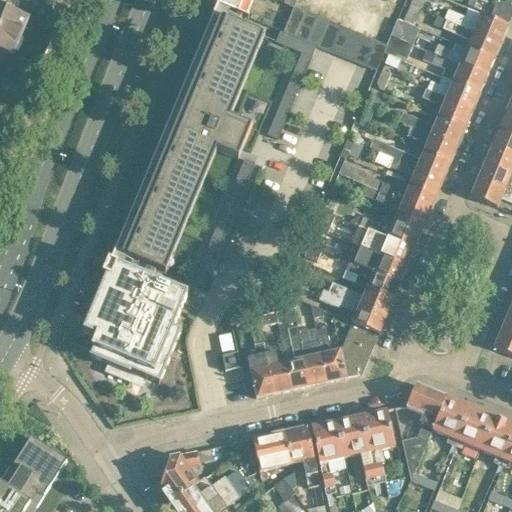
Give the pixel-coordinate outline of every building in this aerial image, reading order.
[(16,16),(20,5),(7,0),(0,0),(0,50),(12,55),(26,20),(16,16)] [(251,0),(204,0),(204,1),(245,18),(251,0)] [(285,0),(284,4),(294,8),(296,0),(285,0)] [(412,0),(411,6),(419,10),(421,10),(425,0),(424,0),(412,0)] [(469,0),(467,6),(473,9),(476,0),(469,0)] [(511,0),(506,0),(504,5),(498,19),(509,23),(511,14),(511,0)] [(411,6),(403,24),(408,26),(412,28),(419,10),(411,6)] [(294,8),(283,34),(295,39),(306,13),(294,8)] [(507,27),(469,11),(465,20),(458,17),(449,13),(446,20),(448,21),(455,24),(454,25),(500,44),(507,27)] [(306,13),(295,39),(307,43),(317,18),(306,13)] [(126,243),(121,257),(139,264),(165,275),(165,273),(158,270),(210,149),(221,153),(233,158),(238,160),(239,158),(242,150),(251,128),(223,117),(257,36),(263,38),(264,37),(220,19),(220,18),(214,32),(216,33),(209,48),(207,48),(197,73),(199,74),(192,89),(190,89),(168,142),(167,145),(169,146),(162,162),(160,161),(150,186),(152,187),(145,203),(143,202),(133,227),(135,228),(128,244),(126,243)] [(317,18),(307,43),(316,47),(318,48),(329,23),(317,18)] [(390,37),(401,42),(408,26),(403,24),(397,21),(390,37)] [(470,42),(466,50),(493,61),(500,44),(454,25),(455,24),(448,21),(443,31),(450,34),(470,42)] [(329,23),(318,48),(330,53),(340,28),(329,23)] [(340,28),(330,53),(341,58),(352,32),(340,28)] [(285,47),(301,54),(311,59),(316,47),(307,43),(295,39),(283,34),(280,32),(275,43),(285,47)] [(352,32),(341,58),(353,62),(363,37),(352,32)] [(363,37),(353,62),(364,67),(375,42),(363,37)] [(386,46),(383,53),(389,56),(394,58),(401,42),(390,37),(386,46)] [(375,42),(364,67),(376,72),(383,53),(386,46),(375,42)] [(438,48),(435,56),(441,58),(440,59),(485,78),(493,61),(466,50),(456,46),(453,54),(444,50),(438,48)] [(444,70),(441,79),(479,94),(485,78),(440,59),(441,58),(435,56),(426,52),(423,61),(437,67),(444,70)] [(301,54),(294,71),(305,75),(311,59),(301,54)] [(389,56),(385,65),(398,71),(403,61),(394,58),(389,56)] [(294,71),(287,87),(298,91),(305,75),(294,71)] [(384,93),(391,76),(389,75),(382,72),(377,85),(379,91),(384,93)] [(430,83),(427,92),(472,111),(479,94),(441,79),(438,86),(430,83)] [(287,87),(280,103),(291,108),(298,91),(287,87)] [(434,104),(430,113),(439,116),(438,118),(464,129),(472,111),(427,92),(424,100),(434,104)] [(359,126),(368,130),(382,96),(373,93),(359,126)] [(280,103),(273,120),(284,124),(291,108),(280,103)] [(498,131),(511,136),(511,115),(506,113),(498,131)] [(457,147),(464,129),(438,118),(437,119),(434,127),(402,114),(399,122),(412,128),(457,147)] [(273,120),(267,136),(277,141),(284,124),(273,120)] [(427,144),(423,153),(450,164),(457,147),(412,128),(408,136),(427,144)] [(511,136),(498,131),(491,147),(511,155),(511,136)] [(353,142),(353,141),(347,139),(340,158),(345,160),(347,156),(353,142)] [(374,141),(371,149),(378,152),(393,158),(392,159),(443,180),(450,164),(423,153),(420,161),(374,141)] [(511,174),(511,155),(491,147),(485,163),(511,174)] [(388,169),(392,159),(393,158),(378,152),(373,162),(388,169)] [(409,187),(436,198),(443,180),(392,159),(388,169),(412,179),(409,187)] [(244,160),(235,181),(246,185),(254,164),(244,160)] [(511,174),(485,163),(477,180),(511,194),(511,174)] [(343,166),(338,176),(367,189),(383,196),(429,215),(436,198),(409,187),(406,193),(405,195),(383,185),(383,184),(368,177),(368,176),(343,166)] [(511,204),(511,194),(477,180),(470,198),(496,209),(500,200),(511,204)] [(235,181),(226,202),(237,206),(246,185),(235,181)] [(367,189),(363,197),(398,212),(395,220),(394,221),(421,232),(422,231),(429,215),(383,196),(367,189)] [(226,202),(218,223),(228,227),(237,206),(226,202)] [(334,219),(322,215),(316,231),(327,235),(334,219)] [(351,221),(349,225),(358,229),(368,233),(413,252),(421,234),(421,232),(394,221),(394,223),(383,218),(380,226),(359,217),(351,221)] [(218,223),(209,244),(220,248),(228,227),(218,223)] [(364,241),(361,249),(380,256),(407,268),(413,252),(368,233),(358,229),(355,238),(364,241)] [(323,241),(313,236),(309,246),(319,251),(323,241)] [(209,244),(200,265),(211,269),(220,248),(209,244)] [(322,252),(319,251),(309,246),(304,259),(316,265),(322,252)] [(407,268),(380,256),(361,249),(358,256),(349,252),(345,262),(348,263),(354,265),(354,264),(400,283),(407,268)] [(296,260),(289,277),(301,282),(308,265),(302,263),(296,260)] [(187,295),(108,262),(102,277),(104,278),(81,334),(95,340),(90,350),(93,351),(90,358),(129,374),(129,373),(159,385),(180,332),(173,329),(187,295)] [(354,284),(366,289),(393,301),(400,283),(354,264),(354,265),(348,263),(345,271),(357,276),(354,284)] [(200,265),(192,286),(200,289),(202,290),(207,277),(211,269),(200,265)] [(293,299),(301,282),(289,277),(282,295),(285,296),(293,299)] [(333,285),(329,294),(386,317),(393,301),(366,289),(363,298),(344,290),(333,285)] [(356,315),(352,324),(378,335),(386,317),(329,294),(324,292),(319,303),(339,311),(340,308),(356,315)] [(321,311),(311,307),(314,320),(323,319),(321,311)] [(262,328),(279,324),(276,312),(259,317),(262,328)] [(293,314),(281,316),(283,326),(296,324),(293,314)] [(511,317),(507,315),(500,332),(511,337),(511,317)] [(340,351),(346,379),(359,376),(361,376),(377,338),(351,327),(341,351),(340,351)] [(291,392),(309,388),(298,333),(297,329),(288,331),(294,362),(285,364),(291,392)] [(306,331),(298,333),(309,388),(327,384),(317,335),(316,331),(307,333),(306,331)] [(511,337),(500,332),(493,349),(511,357),(511,337)] [(346,380),(346,379),(340,351),(331,353),(327,333),(317,335),(327,384),(346,380)] [(272,334),(262,336),(264,346),(275,395),(291,392),(285,364),(278,365),(272,334)] [(252,337),(254,348),(264,346),(262,336),(262,335),(252,337)] [(254,348),(256,358),(247,360),(248,363),(255,399),(275,395),(264,346),(254,348)] [(222,357),(225,372),(241,369),(237,353),(236,353),(222,357)] [(431,431),(445,398),(415,386),(406,407),(406,408),(424,416),(420,424),(423,425),(417,438),(401,442),(410,482),(411,481),(414,473),(431,431)] [(456,441),(469,408),(445,398),(431,431),(456,441)] [(493,418),(469,408),(456,441),(463,444),(479,451),(493,418)] [(386,412),(361,417),(372,465),(381,463),(384,463),(382,451),(394,448),(386,412)] [(361,417),(336,423),(344,459),(360,455),(363,467),(372,465),(361,417)] [(503,461),(511,439),(511,426),(493,418),(479,451),(495,458),(503,461)] [(344,459),(336,423),(309,429),(316,465),(320,464),(329,462),(331,472),(346,469),(344,459)] [(292,464),(294,463),(302,461),(308,489),(318,486),(314,465),(316,465),(309,429),(288,433),(286,434),(292,464)] [(292,464),(286,434),(284,434),(252,441),(259,471),(291,464),(292,464)] [(3,486),(0,484),(0,511),(33,511),(66,462),(31,439),(8,474),(10,476),(9,477),(6,478),(3,482),(4,485),(3,486)] [(511,439),(503,461),(510,464),(511,464),(511,439)] [(169,459),(158,496),(167,508),(193,489),(194,490),(199,487),(199,486),(188,470),(200,468),(199,466),(213,463),(210,450),(169,459)] [(372,465),(374,478),(383,476),(381,463),(372,465)] [(363,467),(365,480),(374,478),(372,465),(363,467)] [(411,481),(421,486),(425,477),(414,473),(411,481)] [(325,489),(334,488),(332,474),(323,476),(325,489)] [(383,476),(374,478),(376,484),(383,483),(384,483),(383,476)] [(293,477),(284,480),(291,489),(295,488),(293,477)] [(436,482),(425,477),(421,486),(432,490),(436,482)] [(374,478),(365,480),(367,486),(370,485),(376,484),(374,478)] [(401,479),(384,483),(388,499),(396,497),(401,479)] [(193,489),(167,508),(169,511),(202,511),(230,493),(230,494),(234,491),(227,481),(226,481),(213,490),(207,480),(199,486),(199,487),(194,490),(193,489)] [(295,494),(291,489),(284,480),(274,487),(284,502),(292,496),(295,494)] [(334,488),(325,489),(327,496),(336,494),(334,488)] [(438,490),(430,509),(438,511),(440,511),(448,494),(438,490)] [(230,493),(202,511),(227,511),(225,508),(239,498),(238,497),(234,491),(230,494),(230,493)] [(499,504),(503,496),(492,491),(489,500),(499,504)] [(448,494),(440,511),(453,511),(454,510),(459,499),(448,494)] [(284,502),(282,503),(288,511),(301,511),(303,511),(292,496),(284,502)] [(499,504),(510,508),(511,503),(511,499),(503,496),(499,504)]
